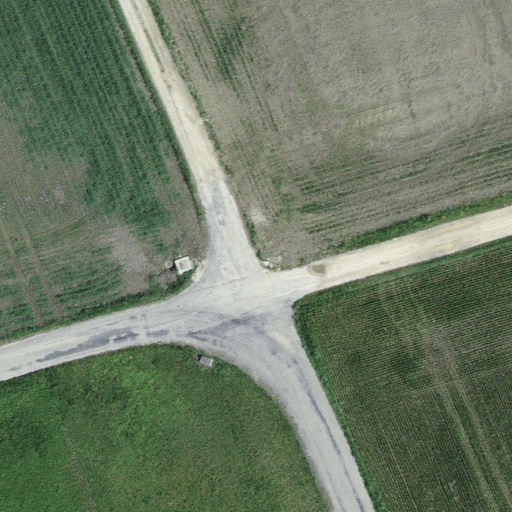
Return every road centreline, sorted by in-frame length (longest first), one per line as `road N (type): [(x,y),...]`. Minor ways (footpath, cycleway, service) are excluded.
road 1 (track): [(130,0),(220,210),(230,316)]
road 2 (track): [(230,316),(511,227)]
road 3 (track): [(230,316),(280,344),(350,511)]
road 4 (track): [(0,371),(148,328),(230,316)]
